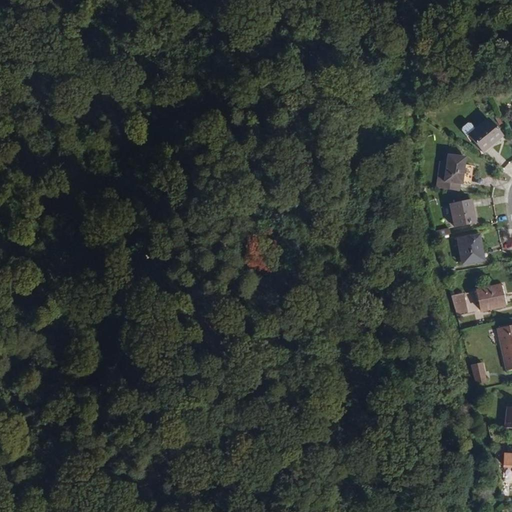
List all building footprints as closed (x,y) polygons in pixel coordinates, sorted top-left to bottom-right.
[(477,154),(497,138),(483,121),(470,132),(463,137),(477,154)] [(470,132),(463,123),(455,131),(461,138),(463,137),(470,132)] [(466,182),(468,166),(459,165),(461,154),(443,152),(442,160),(436,159),(434,174),(440,175),(440,179),(455,181),(466,182)] [(454,189),(455,181),(440,179),(440,175),(434,174),(432,186),(454,189)] [(471,221),(466,197),(445,201),(449,225),(471,221)] [(447,232),(446,226),(429,229),(431,236),(447,232)] [(479,257),(474,233),(453,236),(454,242),(457,261),(479,257)] [(508,304),(507,296),(502,297),(500,284),(477,289),(481,310),(508,304)] [(467,302),(464,292),(452,294),(458,316),(469,313),(468,310),(467,302)] [(511,369),(511,324),(493,329),(502,371),(511,369)] [(487,382),(482,361),(472,364),(477,384),(487,382)]
